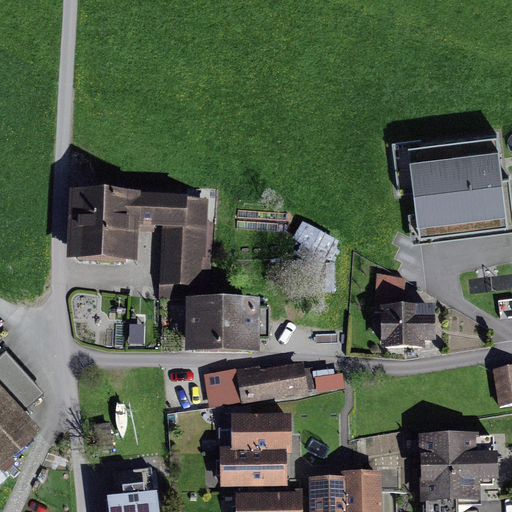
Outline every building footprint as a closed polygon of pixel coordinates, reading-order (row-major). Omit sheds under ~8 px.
[(421,136),(394,140),(400,194),(415,191),(418,213),(409,214),(413,242),(511,229),(511,192),(510,176),(502,178),(497,131),(422,140),(421,136)] [(162,286),(205,288),(207,200),(80,188),(77,261),(137,264),(139,232),(155,233),(155,227),(163,228),(162,286)] [(301,227),(293,247),(331,262),(339,242),(301,227)] [(374,303),(404,303),(405,279),(377,274),(374,303)] [(205,288),(162,286),(159,286),(160,300),(187,301),(187,299),(205,299),(205,288)] [(185,351),(259,353),(260,299),(205,299),(187,299),(187,301),(185,351)] [(381,304),(382,349),(426,349),(425,342),(437,341),(435,304),(381,304)] [(0,353),(0,378),(26,406),(44,390),(5,348),(0,353)] [(236,370),(241,404),(308,393),(308,391),(304,369),(303,364),(261,370),(261,367),(236,370)] [(511,367),(493,370),(499,408),(511,405),(511,367)] [(312,368),(304,369),(308,391),(316,390),(312,368)] [(210,409),(241,404),(236,370),(205,375),(210,409)] [(342,374),(315,379),(317,393),(345,389),(342,374)] [(0,461),(40,423),(26,406),(0,378),(0,461)] [(292,415),(232,415),(232,448),(232,451),(287,450),(287,455),(293,455),(292,415)] [(476,434),(454,435),(419,435),(421,511),(457,511),(458,507),(482,506),(481,486),(494,486),(494,481),(499,480),(497,452),(495,452),(495,438),(476,438),(476,434)] [(220,448),(221,487),(288,487),(287,455),(287,450),(232,451),(232,448),(220,448)] [(115,497),(106,498),(108,511),(159,511),(157,493),(155,493),(151,469),(113,474),(115,497)] [(382,511),(382,472),(341,472),(342,477),(346,477),(345,511),(382,511)] [(342,477),(310,478),(310,511),(345,511),(346,477),(342,477)] [(303,511),(302,493),(236,494),(236,511),(303,511)]
